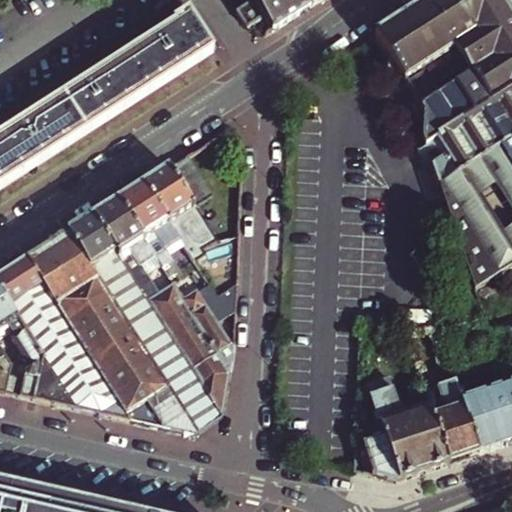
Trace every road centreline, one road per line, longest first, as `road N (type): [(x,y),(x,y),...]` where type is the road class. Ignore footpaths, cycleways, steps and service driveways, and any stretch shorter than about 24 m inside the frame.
road 1 (residential): [(247,486),(263,125),(256,76)]
road 2 (primary): [(256,76),(0,241)]
road 3 (primary): [(0,431),(247,486)]
road 4 (primary): [(370,0),(256,76)]
